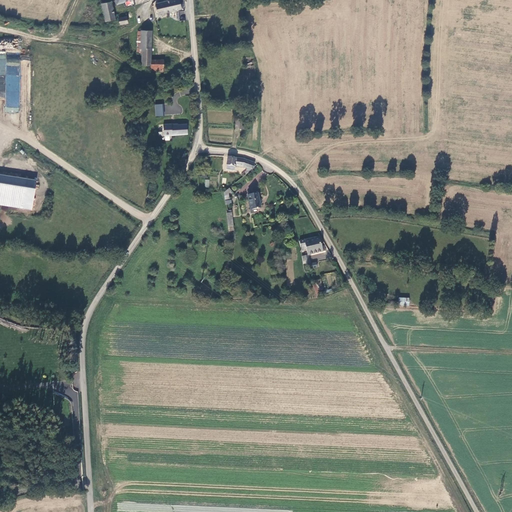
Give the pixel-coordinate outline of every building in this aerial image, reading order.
[(167,0),(155,3),(157,14),(181,8),(179,0),(167,0)] [(105,20),(115,18),(112,1),(102,3),(105,20)] [(119,24),(127,22),(126,16),(117,17),(119,24)] [(141,30),(140,48),(141,48),(141,67),(150,67),(150,60),(151,30),(141,30)] [(0,97),(5,98),(5,112),(19,113),(21,59),(6,58),(6,55),(0,54),(0,97)] [(163,61),(150,60),(150,67),(149,73),(162,73),(163,61)] [(162,104),(154,105),(156,116),(164,116),(162,104)] [(248,127),(247,104),(240,104),(240,112),(241,111),(241,119),(240,119),(240,127),(248,127)] [(164,135),(172,135),(172,124),(163,124),(164,135)] [(188,127),(187,125),(176,124),(172,124),(172,135),(188,134),(188,132),(188,127)] [(255,166),(255,164),(242,157),(228,156),(227,165),(247,167),(247,170),(249,170),(255,166)] [(0,199),(33,205),(35,188),(27,187),(28,179),(0,174),(0,199)] [(36,180),(28,179),(27,187),(35,188),(36,180)] [(259,209),(257,194),(247,196),(250,210),(259,209)] [(322,247),(320,238),(317,238),(300,241),(301,248),(306,248),(306,250),(307,255),(309,254),(326,252),(325,246),(322,247)] [(311,264),(309,254),(307,255),(302,256),(304,265),(311,264)] [(324,293),(318,281),(315,283),(322,294),(324,293)] [(409,306),(409,298),(398,298),(398,306),(409,306)]
